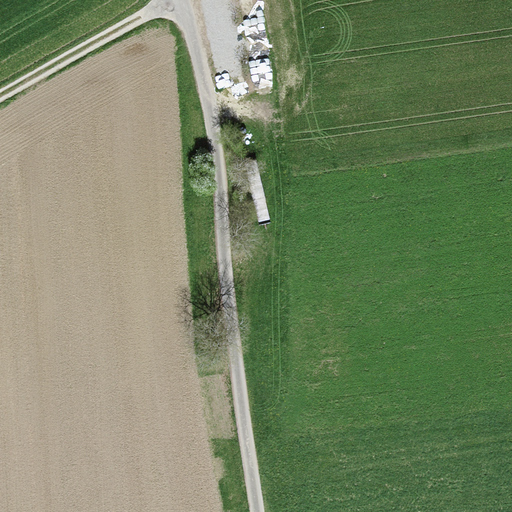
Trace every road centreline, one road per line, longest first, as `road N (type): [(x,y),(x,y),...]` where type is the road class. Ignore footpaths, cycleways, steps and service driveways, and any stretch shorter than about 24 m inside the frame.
road 1 (track): [(255,511),(211,126),(180,0)]
road 2 (track): [(179,0),(0,101)]
